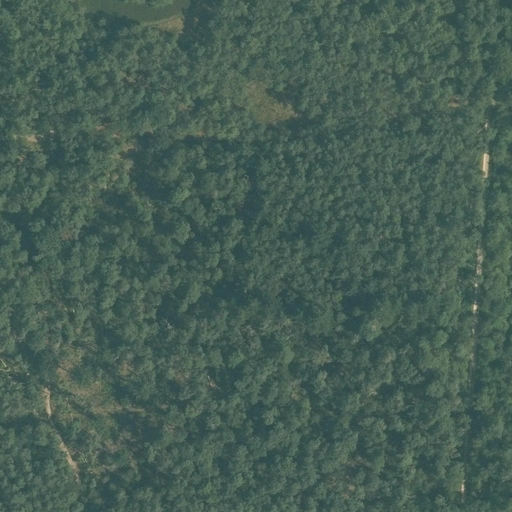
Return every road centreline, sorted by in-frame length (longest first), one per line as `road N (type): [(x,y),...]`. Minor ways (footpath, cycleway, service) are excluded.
road 1 (track): [(467,511),(490,110)]
road 2 (unknown): [(85,135),(257,139),(473,110)]
